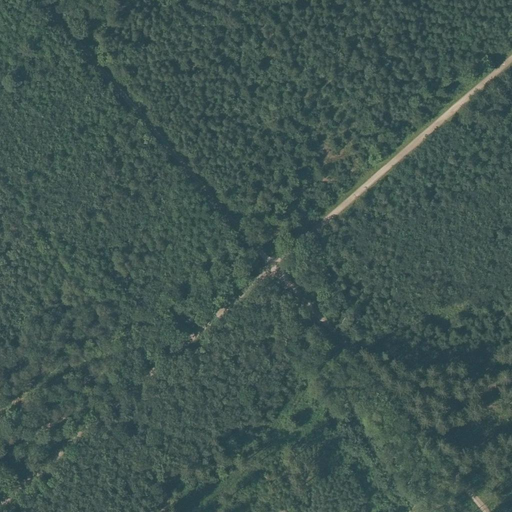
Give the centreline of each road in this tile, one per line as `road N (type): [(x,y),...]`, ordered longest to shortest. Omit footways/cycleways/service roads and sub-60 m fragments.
road 1 (track): [(486,511),(36,0)]
road 2 (track): [(0,503),(511,58)]
